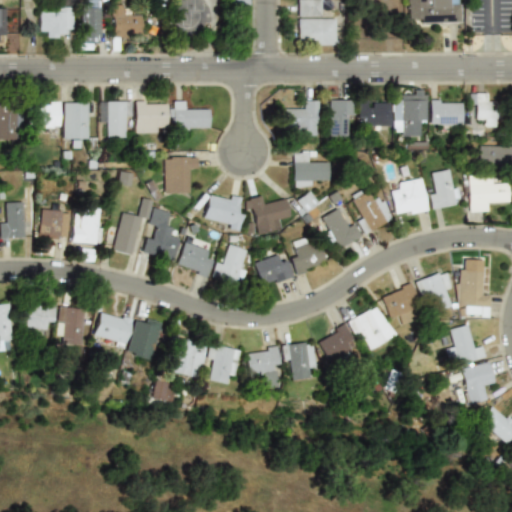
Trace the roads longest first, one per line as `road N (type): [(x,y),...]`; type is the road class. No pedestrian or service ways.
road 1 (residential): [(511,241),(435,241),(327,299),(258,317),(222,314),(94,275),(0,271)]
road 2 (residential): [(511,69),(0,72)]
